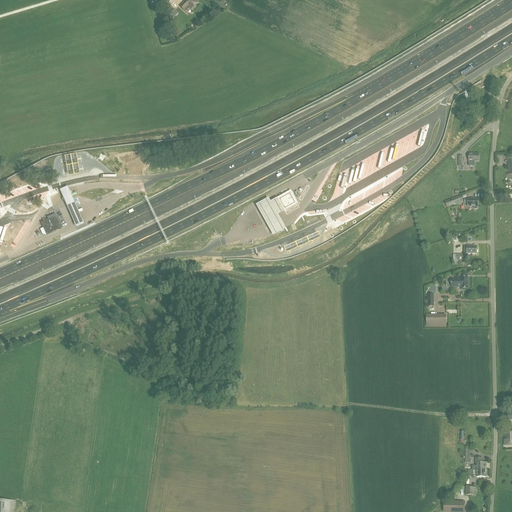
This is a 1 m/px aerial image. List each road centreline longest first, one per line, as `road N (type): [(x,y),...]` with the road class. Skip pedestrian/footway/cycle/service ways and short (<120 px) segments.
road 1 (motorway): [(0,303),(228,196),(511,32)]
road 2 (unclassified): [(490,511),(491,176),(499,99),(511,76)]
road 3 (motorway): [(357,101),(203,185),(0,279)]
road 4 (motorway): [(357,101),(173,174)]
road 5 (motorway): [(0,314),(173,254)]
road 6 (motorway): [(511,7),(357,101)]
